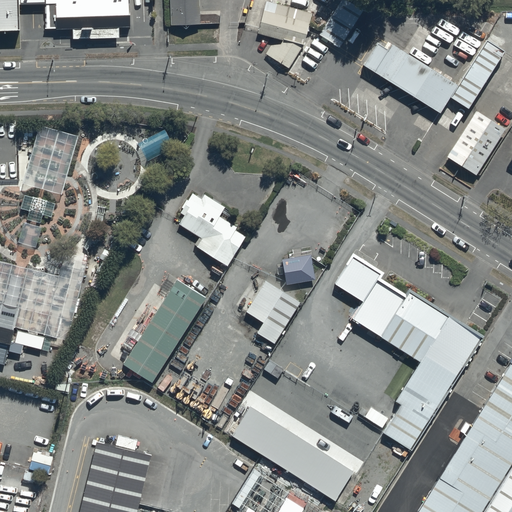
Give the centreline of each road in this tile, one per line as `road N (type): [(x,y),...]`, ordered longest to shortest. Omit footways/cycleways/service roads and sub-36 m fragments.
road 1 (tertiary): [(0,83),(126,82),(262,112),(324,135),(511,254)]
road 2 (unknown): [(361,239),(327,281),(312,316),(314,349),(344,386)]
road 3 (unknown): [(158,428),(123,413),(87,419),(58,511)]
